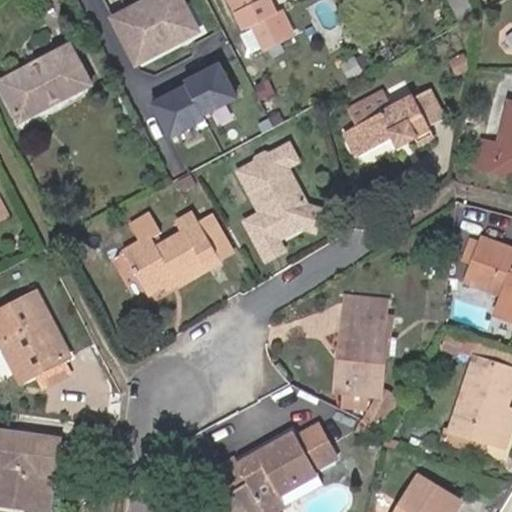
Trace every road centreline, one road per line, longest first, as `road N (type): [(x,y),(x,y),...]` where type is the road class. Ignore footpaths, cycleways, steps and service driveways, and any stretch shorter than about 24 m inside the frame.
road 1 (unknown): [(161,410),(231,332),(438,161)]
road 2 (residential): [(146,511),(165,385)]
